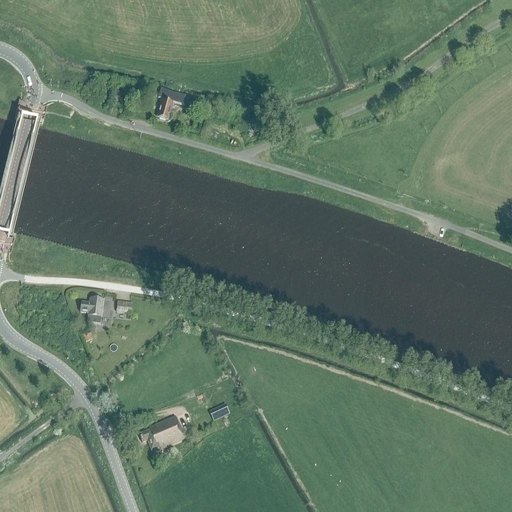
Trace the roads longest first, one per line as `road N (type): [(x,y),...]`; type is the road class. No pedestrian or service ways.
road 1 (unclassified): [(0,273),(192,303),(394,364),(511,410)]
road 2 (unclassified): [(33,91),(511,250)]
road 3 (tertiary): [(132,511),(79,386),(0,327)]
road 4 (tertiary): [(0,238),(33,91)]
